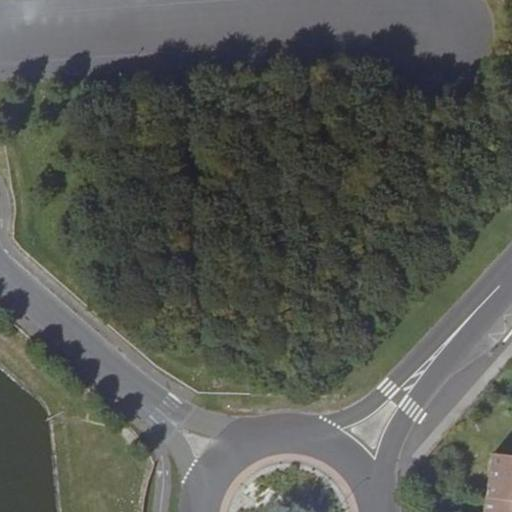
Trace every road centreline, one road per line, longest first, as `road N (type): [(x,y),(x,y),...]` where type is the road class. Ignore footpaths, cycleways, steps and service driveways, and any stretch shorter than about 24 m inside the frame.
road 1 (unclassified): [(217,461),(0,258)]
road 2 (tertiary): [(511,268),(352,448)]
road 3 (tertiary): [(352,448),(297,426),(239,441),(217,461)]
